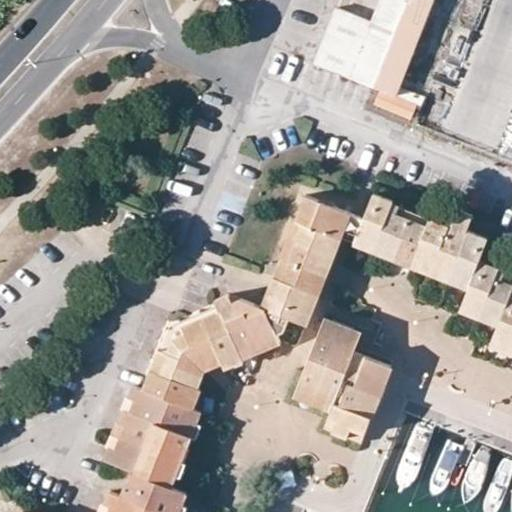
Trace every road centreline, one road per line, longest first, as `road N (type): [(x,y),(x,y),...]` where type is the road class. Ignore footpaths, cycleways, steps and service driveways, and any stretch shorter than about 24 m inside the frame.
road 1 (residential): [(0,455),(82,422),(141,291),(174,276),(244,75)]
road 2 (residential): [(244,75),(511,185)]
